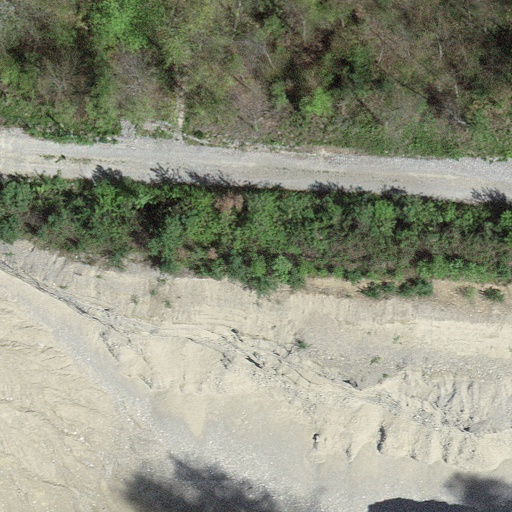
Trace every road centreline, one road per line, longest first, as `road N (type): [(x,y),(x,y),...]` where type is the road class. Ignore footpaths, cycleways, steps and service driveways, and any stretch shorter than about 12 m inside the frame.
road 1 (track): [(159,153),(511,186)]
road 2 (track): [(0,136),(159,153)]
